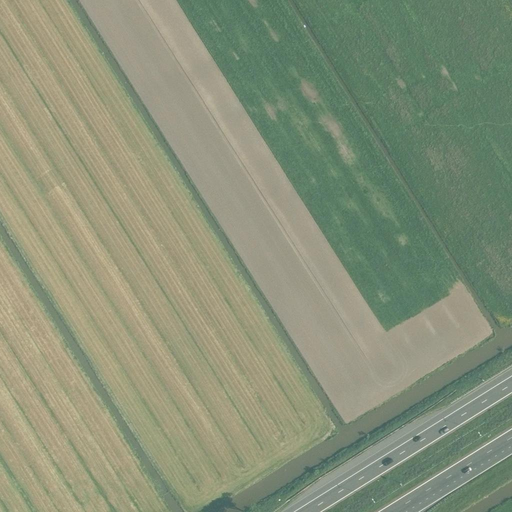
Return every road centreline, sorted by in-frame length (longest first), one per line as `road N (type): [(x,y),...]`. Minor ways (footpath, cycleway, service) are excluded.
road 1 (motorway): [(511,383),(305,511)]
road 2 (motorway): [(399,511),(511,441)]
